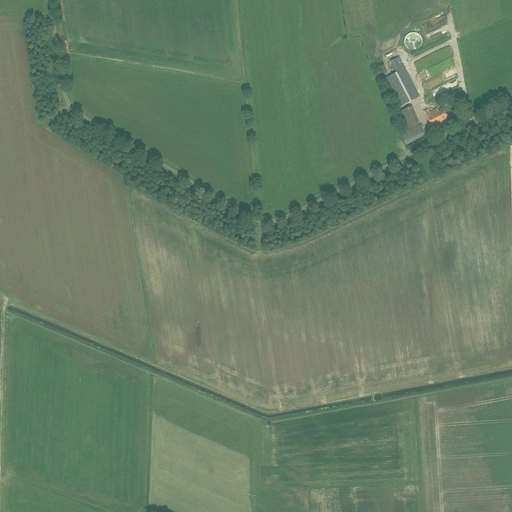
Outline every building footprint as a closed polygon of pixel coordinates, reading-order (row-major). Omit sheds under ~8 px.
[(419,47),(418,44),(411,46),(409,38),(405,39),(407,46),(409,46),(411,50),(419,47)] [(454,58),(452,54),(442,58),(444,62),(454,58)] [(386,77),(401,105),(419,96),(399,56),(390,61),(396,72),(386,77)] [(425,83),(428,89),(439,84),(437,78),(425,83)] [(406,143),(426,134),(415,111),(414,112),(411,106),(409,106),(408,106),(399,110),(408,129),(401,132),(406,143)] [(429,112),(428,109),(423,111),(431,127),(448,118),(443,107),(437,110),(436,108),(429,112)]
